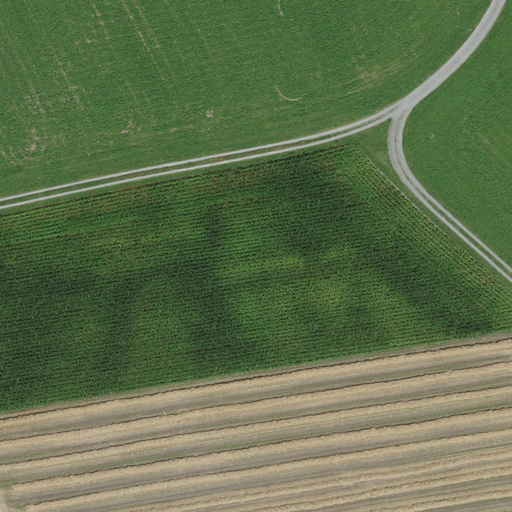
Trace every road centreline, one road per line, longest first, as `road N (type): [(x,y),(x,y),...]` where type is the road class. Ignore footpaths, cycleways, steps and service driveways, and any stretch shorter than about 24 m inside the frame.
road 1 (track): [(498,0),(434,82),(372,120),(309,141),(0,203)]
road 2 (track): [(511,281),(408,178),(395,141),(407,104)]
